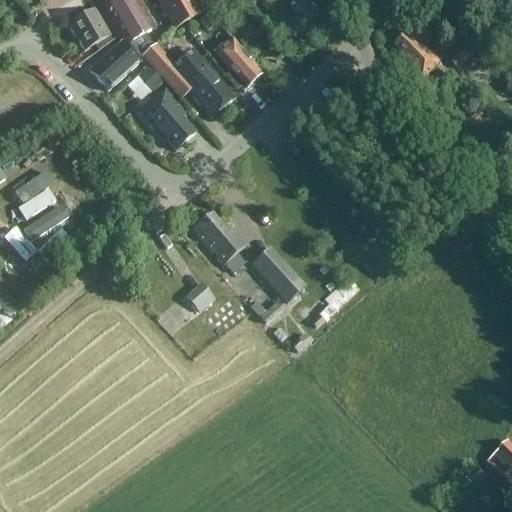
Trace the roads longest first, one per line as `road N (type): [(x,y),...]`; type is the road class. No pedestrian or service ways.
road 1 (unclassified): [(349,44),(226,159),(184,184),(143,166),(22,40),(0,53)]
road 2 (unclassified): [(511,222),(349,44)]
